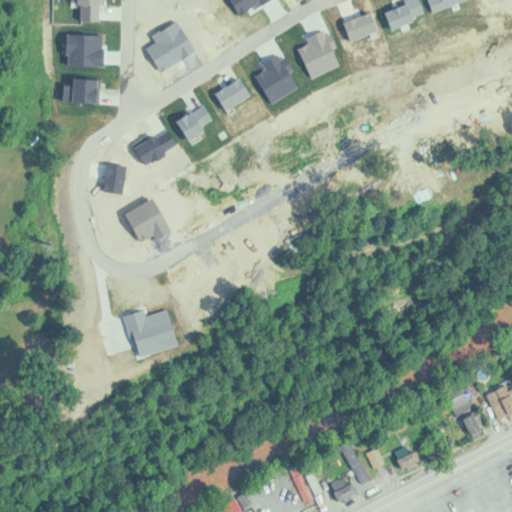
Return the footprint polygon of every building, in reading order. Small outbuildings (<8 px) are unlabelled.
[(104,0),(50,0),(50,22),(82,24),(81,18),(99,20),(99,6),(105,6),(104,0)] [(227,0),(238,15),(267,0),(227,0)] [(398,0),(379,7),(387,27),(423,13),(417,0),(398,0)] [(427,0),(415,0),(419,13),(430,9),(427,0)] [(426,0),(431,10),(456,0),(426,0)] [(321,44),(302,2),(293,7),(311,49),(321,44)] [(352,41),(331,3),(322,8),(343,47),(352,41)] [(262,12),(282,52),(291,48),(271,8),(262,12)] [(338,19),(347,40),(367,33),(370,40),(379,36),(371,9),(338,19)] [(144,46),(160,71),(194,46),(178,17),(144,32),(150,41),(144,46)] [(250,55),(260,50),(244,18),(234,23),(250,55)] [(130,28),(150,73),(160,68),(141,24),(130,28)] [(294,47),(307,76),(347,63),(334,26),(323,33),(320,28),(303,33),(304,41),(294,47)] [(126,70),(110,29),(101,32),(117,74),(126,70)] [(97,31),(62,32),(59,44),(58,53),(63,54),(62,66),(106,66),(107,46),(99,45),(97,31)] [(252,74),(268,105),(302,86),(284,53),(277,56),(275,51),(259,59),(262,68),(252,74)] [(97,76),(64,75),(64,102),(98,102),(97,76)] [(164,95),(215,87),(213,76),(162,84),(164,95)] [(211,93),(224,108),(250,91),(240,76),(211,93)] [(371,92),(368,82),(338,90),(341,101),(371,92)] [(315,101),(311,89),(262,108),(266,119),(315,101)] [(171,116),(185,137),(181,142),(192,158),(233,137),(218,112),(212,117),(203,100),(171,116)] [(122,117),(145,117),(145,103),(112,103),(112,114),(122,114),(122,117)] [(127,145),(143,167),(176,143),(166,127),(127,145)] [(102,162),(97,191),(129,196),(130,184),(122,182),(126,164),(102,162)] [(363,181),(367,189),(391,179),(387,170),(363,181)] [(118,213),(134,240),(150,233),(154,241),(170,229),(150,196),(118,213)] [(126,308),(133,358),(176,344),(167,307),(143,314),(142,304),(126,308)] [(511,415),(511,382),(490,393),(503,420),(511,415)] [(453,400),(461,415),(476,407),(468,392),(453,400)] [(466,418),(477,438),(493,430),(481,409),(466,418)] [(344,445),(365,485),(375,480),(353,440),(344,445)] [(371,453),(379,468),(389,462),(380,448),(371,453)] [(404,469),(425,466),(422,450),(402,453),(404,469)] [(295,471),(309,501),(326,493),(315,470),(308,473),(305,467),(295,471)] [(361,490),(346,474),(333,486),(348,502),(361,490)] [(511,497),(511,477),(499,481),(504,499),(511,497)] [(493,511),(507,511),(507,501),(493,501),(493,511)]
